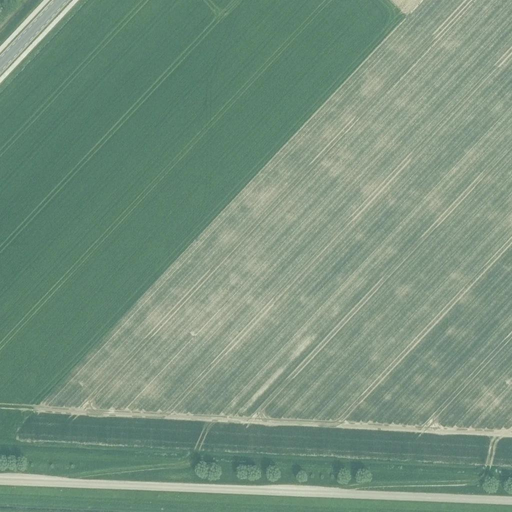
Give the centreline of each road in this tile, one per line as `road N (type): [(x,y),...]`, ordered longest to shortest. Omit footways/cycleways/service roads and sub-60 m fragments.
road 1 (track): [(0,454),(511,479)]
road 2 (unclassified): [(511,502),(0,480)]
road 3 (track): [(329,494),(358,485),(477,481),(485,469)]
road 4 (track): [(46,482),(182,464),(190,454)]
